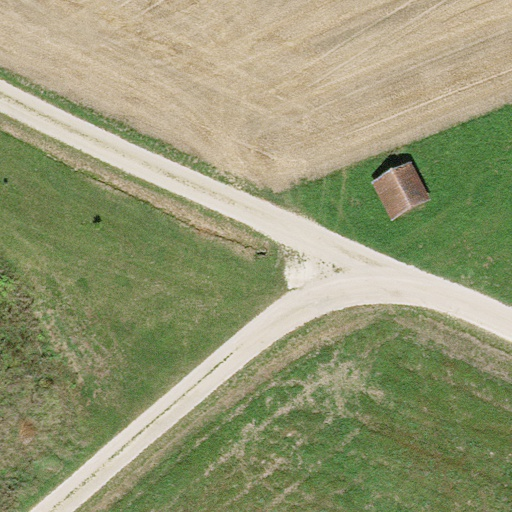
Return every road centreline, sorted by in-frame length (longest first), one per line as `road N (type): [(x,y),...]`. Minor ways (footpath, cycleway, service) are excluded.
road 1 (track): [(511,329),(94,155),(0,104)]
road 2 (track): [(396,275),(311,303),(223,354),(36,511)]
